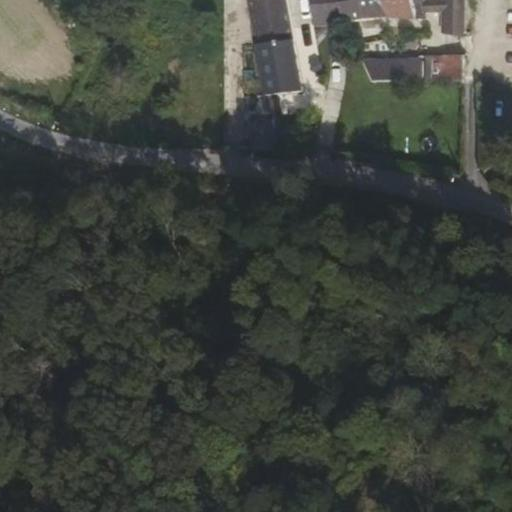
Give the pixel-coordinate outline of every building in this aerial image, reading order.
[(297,32),(293,0),(257,0),(271,93),(302,88),(297,32)] [(337,32),(336,0),(293,0),(297,32),(337,32)] [(363,29),(366,29),(361,0),(336,0),(337,32),(363,29)] [(385,0),(389,26),(418,24),(414,0),(385,0)] [(462,54),(463,36),(448,35),(447,53),(462,54)] [(428,55),(427,80),(465,81),(465,56),(428,55)] [(375,80),(426,78),(425,60),(374,62),(375,80)]
